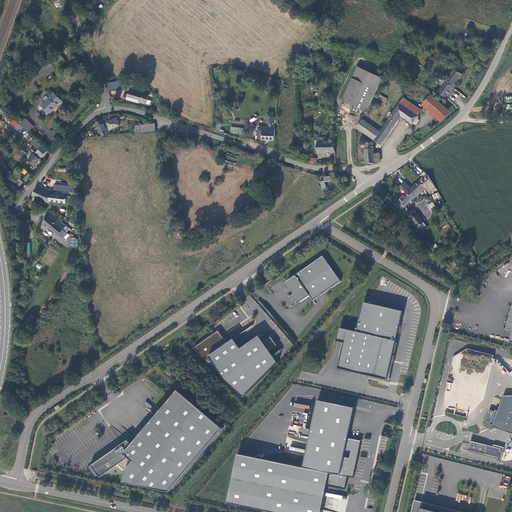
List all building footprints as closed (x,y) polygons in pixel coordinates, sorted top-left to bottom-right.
[(60,53),(50,62),(55,68),(65,59),(60,53)] [(466,70),(458,64),(438,92),(445,97),(466,70)] [(379,77),(358,67),(342,101),(363,111),(379,77)] [(118,82),(108,83),(109,90),(119,89),(119,86),(123,85),(123,80),(118,81),(118,82)] [(138,103),(144,105),(147,96),(136,93),(137,90),(129,88),(126,100),(138,104),(138,103)] [(50,114),(62,102),(54,93),(41,106),(42,106),(39,109),(46,116),(49,113),(50,114)] [(376,98),(385,103),(387,99),(378,94),(376,98)] [(423,104),(441,120),(449,111),(431,95),(423,104)] [(403,98),(399,104),(417,116),(421,111),(403,98)] [(417,116),(399,104),(381,130),(379,129),(378,130),(362,119),(356,128),(379,143),(377,146),(380,147),(401,116),(412,123),(417,116)] [(20,124),(29,132),(34,127),(26,119),(20,124)] [(97,124),(102,136),(112,135),(110,131),(120,126),(117,119),(108,123),(106,120),(97,124)] [(137,126),(138,134),(156,131),(155,124),(137,126)] [(273,141),(274,129),(270,128),(268,128),(261,128),(261,132),(257,132),(257,135),(256,140),(264,140),(268,140),(273,141)] [(29,141),(32,137),(26,132),(23,136),(29,141)] [(334,152),(333,136),(331,136),(331,143),(323,143),(323,137),(317,137),(317,152),(334,152)] [(35,140),(31,143),(39,150),(42,146),(35,140)] [(365,148),(366,162),(373,163),(374,161),(373,153),(373,142),(361,144),(361,148),(365,148)] [(0,152),(0,155),(3,159),(10,154),(5,149),(0,152)] [(29,159),(35,164),(39,159),(36,156),(38,154),(35,151),(29,159)] [(426,189),(429,188),(431,190),(435,187),(428,176),(427,175),(420,181),(426,189)] [(426,189),(420,181),(411,189),(405,182),(404,183),(402,182),(399,184),(407,192),(413,199),(418,194),(419,194),(426,189)] [(32,197),(44,202),(47,193),(49,189),(40,186),(38,190),(36,189),(32,197)] [(400,199),(406,206),(413,199),(407,192),(400,199)] [(47,193),(44,202),(49,204),(50,202),(67,205),(67,204),(72,205),(73,198),(51,195),(47,193)] [(393,204),(400,211),(406,206),(400,199),(393,204)] [(59,220),(51,214),(49,217),(56,224),(59,221),(59,220)] [(59,221),(56,224),(49,217),(43,224),(59,237),(60,237),(63,239),(67,234),(64,231),(67,228),(59,221)] [(78,248),(78,237),(68,237),(68,247),(78,248)] [(341,280),(323,255),(287,280),(302,301),(311,295),(314,299),(341,280)] [(357,331),(341,328),(339,341),(345,342),(339,369),(389,381),(405,310),(365,300),(357,331)] [(218,331),(194,348),(209,363),(212,361),(224,378),(243,397),(278,362),(270,351),(277,346),(271,337),(264,342),(259,335),(240,348),(234,338),(229,341),(226,343),(218,331)] [(223,428),(179,390),(133,444),(128,440),(121,445),(92,466),(100,477),(119,464),(126,471),(124,483),(170,492),(223,428)] [(511,391),(500,392),(496,407),(492,422),(491,425),(503,428),(511,430),(511,391)] [(352,406),(316,399),(303,467),(238,455),(228,503),(276,511),(319,511),(327,472),(339,474),(340,470),(349,472),(356,436),(347,434),(352,406)] [(485,405),(481,420),(492,422),(496,407),(485,405)] [(502,444),(467,438),(464,448),(499,456),(502,444)] [(465,511),(416,500),(412,511),(465,511)]
